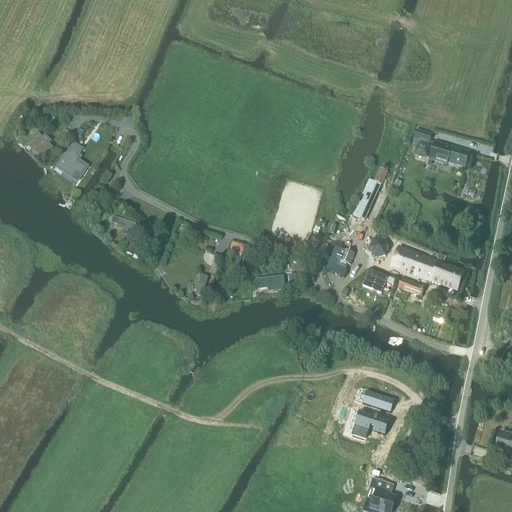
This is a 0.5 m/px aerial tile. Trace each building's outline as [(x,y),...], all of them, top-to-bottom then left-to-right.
[(414,153),(425,156),(431,136),(415,131),(411,145),(416,146),(414,153)] [(39,151),(37,154),(42,159),(51,149),(47,145),(50,143),(44,137),(42,139),(38,135),(28,144),(33,149),(35,147),(39,151)] [(435,144),(430,160),(447,166),(448,163),(465,168),(469,155),(459,151),(458,152),(452,150),(452,149),(435,144)] [(82,150),(74,145),(61,163),(66,167),(62,173),(73,180),(82,166),(75,161),(82,150)] [(369,182),(349,226),(362,231),(387,175),(378,170),(372,183),(369,182)] [(346,275),(354,254),(337,247),(327,271),(336,275),(337,272),(346,275)] [(457,294),(465,274),(444,266),(446,258),(439,256),(436,264),(399,249),(392,268),(431,284),(457,294)] [(272,286),(282,285),(280,277),(271,279),(272,282),(253,285),(254,293),(273,290),(272,286)] [(401,279),(397,288),(421,297),(424,288),(401,279)] [(366,392),(362,405),(391,415),(395,402),(366,392)] [(360,413),(353,435),(366,439),(368,435),(369,431),(370,427),(375,429),(374,431),(373,433),(378,434),(377,435),(385,437),(390,423),(364,414),(360,413)] [(511,435),(501,433),(495,453),(511,457),(511,435)] [(366,499),(362,511),(391,511),(396,499),(391,497),(394,487),(373,480),(370,489),(376,491),(373,501),(366,499)]
